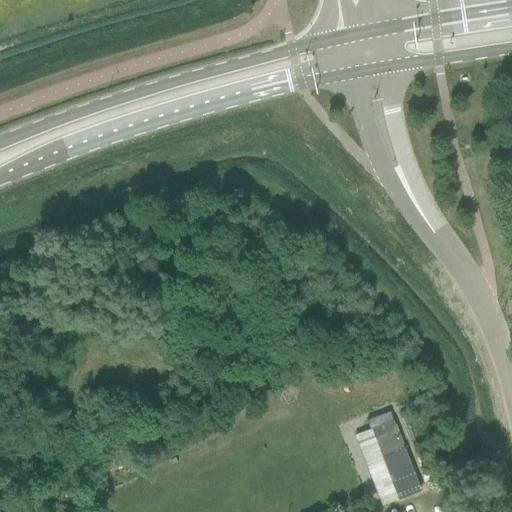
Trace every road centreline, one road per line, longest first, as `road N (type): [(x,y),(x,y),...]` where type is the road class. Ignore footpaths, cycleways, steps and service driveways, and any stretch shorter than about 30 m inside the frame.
road 1 (secondary): [(0,180),(208,108),(350,72)]
road 2 (secondary): [(340,37),(199,73),(0,140)]
road 3 (unclassified): [(511,414),(496,320),(420,211)]
road 4 (unclassified): [(350,72),(380,158),(420,211)]
road 5 (unclassified): [(420,211),(383,65)]
road 6 (secondary): [(511,4),(375,28)]
road 7 (secondary): [(383,65),(511,47)]
